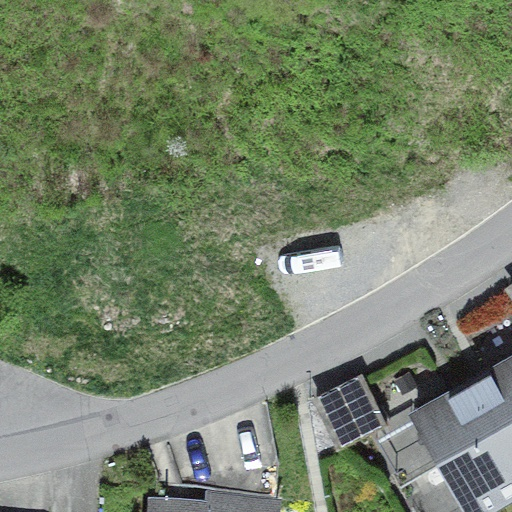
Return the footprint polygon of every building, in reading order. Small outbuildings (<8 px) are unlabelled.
[(511,284),(503,291),(511,303),(511,284)] [(511,351),(461,381),(511,468),(511,351)] [(363,374),(312,400),(337,449),(388,423),(363,374)] [(461,511),(495,511),(511,502),(511,468),(461,381),(404,414),(461,511)] [(274,511),(275,502),(146,486),(143,511),(274,511)]
